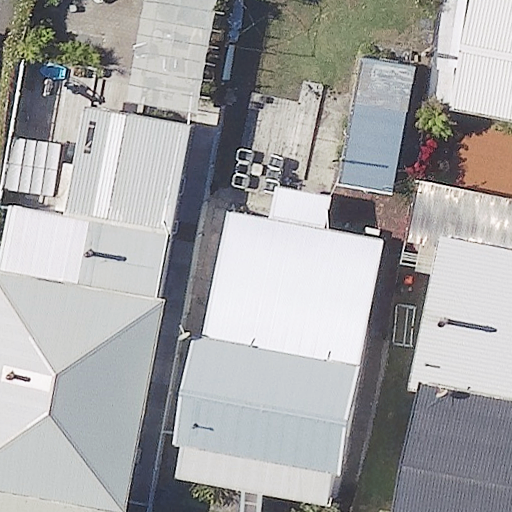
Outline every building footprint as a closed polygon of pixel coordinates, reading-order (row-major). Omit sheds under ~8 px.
[(136,511),(229,0),(76,0),(59,94),(90,100),(70,213),(18,204),(0,302),(0,511),(136,511)] [(511,0),(458,0),(445,101),(511,110),(511,0)] [(433,67),(365,58),(347,189),(415,199),(433,67)] [(412,265),(450,272),(404,511),(511,511),(511,201),(427,186),(412,265)] [(398,248),(238,215),(184,476),(344,509),(398,248)]
